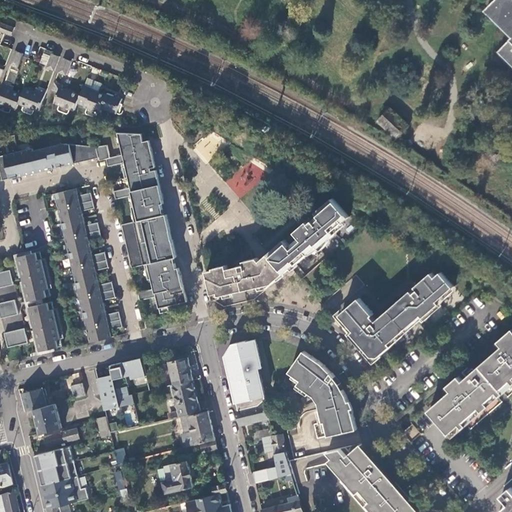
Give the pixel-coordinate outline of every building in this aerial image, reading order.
[(511,39),(500,52),(511,63),(511,0),(496,0),(495,2),(488,9),(511,33),(511,39)] [(0,31),(12,36),(14,28),(1,23),(0,24),(0,31)] [(18,68),(23,54),(16,51),(10,65),(18,68)] [(47,68),(55,71),(60,58),(53,55),(47,68)] [(59,73),(67,76),(72,62),(64,59),(59,73)] [(14,85),(4,81),(0,91),(0,102),(16,109),(18,103),(39,111),(47,91),(39,88),(39,89),(38,88),(36,88),(36,89),(25,85),(23,91),(16,89),(16,87),(14,86),(14,85)] [(77,103),(84,106),(84,107),(101,113),(103,108),(118,114),(124,99),(118,97),(109,93),(108,95),(93,90),(93,89),(85,86),(81,94),(63,87),(64,86),(55,82),(52,90),(58,92),(54,103),(74,110),(77,103)] [(389,106),(375,121),(396,140),(409,125),(389,106)] [(167,307),(188,302),(185,290),(182,276),(180,268),(178,269),(175,258),(178,258),(175,249),(173,240),(171,232),(172,231),(168,214),(165,215),(163,204),(165,204),(163,195),(160,183),(157,170),(144,173),(143,170),(157,167),(153,154),(150,141),(144,142),(142,134),(119,133),(118,133),(123,155),(110,158),(107,145),(96,147),(63,144),(32,152),(32,149),(0,156),(0,166),(3,180),(35,173),(53,169),(68,165),(82,162),(91,160),(99,158),(100,161),(107,159),(109,167),(125,163),(131,188),(115,192),(116,200),(132,196),(138,221),(122,225),(127,246),(132,268),(148,264),(154,289),(138,293),(140,301),(156,297),(160,314),(168,312),(167,307)] [(219,145),(207,136),(196,152),(208,161),(219,145)] [(226,181),(239,197),(265,177),(251,160),(226,181)] [(77,188),(56,193),(91,342),(112,337),(110,330),(123,327),(120,311),(107,314),(104,300),(116,297),(113,282),(100,285),(97,270),(109,267),(106,252),(93,255),(90,241),(102,238),(99,222),(86,225),(83,211),(95,208),(92,193),(79,196),(77,188)] [(273,284),(285,273),(291,268),(296,264),(297,265),(318,247),(319,249),(336,234),(333,232),(349,218),(333,199),(317,213),(319,216),(304,230),(306,233),(301,237),(301,238),(291,247),(285,240),(269,255),(262,261),(261,262),(258,258),(245,261),(245,265),(236,267),(238,274),(230,276),(227,265),(213,268),(213,270),(206,271),(212,295),(218,293),(219,297),(273,284)] [(18,257),(29,301),(37,299),(42,298),(51,296),(49,289),(52,288),(46,258),(42,259),(40,252),(18,257)] [(11,270),(0,272),(0,287),(14,285),(11,270)] [(360,298),(341,315),(355,331),(352,333),(373,357),(380,357),(393,346),(390,344),(422,316),(425,318),(441,304),(439,302),(455,288),(442,273),(436,278),(433,273),(416,287),(419,290),(415,293),(409,299),(411,302),(406,307),(401,301),(381,318),(386,324),(380,329),(370,318),(374,315),(360,298)] [(15,300),(0,303),(0,312),(1,318),(19,314),(15,300)] [(38,305),(30,307),(35,327),(38,340),(40,351),(52,349),(63,346),(61,339),(64,338),(57,308),(54,309),(52,302),(44,304),(38,305)] [(25,328),(5,333),(9,347),(28,343),(25,328)] [(453,390),(430,409),(451,433),(511,379),(511,331),(500,341),(504,345),(465,380),(461,375),(449,385),(453,390)] [(264,400),(266,399),(260,376),(255,377),(254,370),(262,368),(256,340),(247,342),(247,341),(233,344),(226,355),(238,410),(259,405),(264,400)] [(318,360),(309,354),(305,351),(290,372),(302,380),(299,385),(316,396),(320,403),(325,423),(327,423),(330,436),(359,430),(356,422),(351,405),(348,398),(345,390),(341,384),(332,373),(328,369),(323,364),(318,360)] [(147,376),(143,358),(136,360),(116,364),(112,365),(114,375),(108,376),(109,380),(99,382),(106,410),(135,403),(133,394),(130,395),(126,377),(132,375),(133,379),(147,376)] [(189,358),(170,363),(175,385),(194,380),(189,358)] [(71,382),(80,382),(79,374),(71,374),(71,382)] [(194,380),(175,385),(173,385),(181,416),(201,411),(199,401),(194,380)] [(87,396),(83,383),(73,386),(76,399),(87,396)] [(27,411),(36,409),(47,406),(43,388),(23,394),(27,411)] [(240,422),(240,425),(268,418),(264,400),(259,405),(238,410),(237,410),(240,422)] [(36,409),(41,433),(44,433),(63,428),(57,403),(47,406),(36,409)] [(197,445),(202,443),(215,440),(210,417),(209,411),(184,417),(186,429),(192,428),(197,445)] [(125,425),(134,425),(135,413),(125,413),(125,425)] [(98,418),(103,438),(112,436),(107,416),(98,418)] [(80,439),(77,424),(63,428),(44,433),(48,447),(80,439)] [(412,424),(405,431),(411,439),(419,432),(412,424)] [(252,432),(253,439),(262,438),(272,436),(270,429),(252,432)] [(262,438),(265,450),(273,448),(277,466),(280,477),(292,474),(286,454),(286,452),(286,451),(282,434),(272,436),(262,438)] [(97,450),(114,445),(112,436),(95,441),(97,450)] [(204,452),(218,449),(215,440),(202,443),(204,452)] [(420,511),(393,480),(362,444),(351,454),(349,456),(339,465),(379,511),(420,511)] [(72,446),(36,455),(37,459),(41,475),(44,485),(79,476),(72,446)] [(121,464),(128,462),(125,448),(115,450),(119,464),(121,464)] [(342,449),(328,452),(339,465),(349,456),(349,455),(342,449)] [(167,459),(166,453),(128,462),(121,464),(122,469),(125,483),(132,481),(129,468),(167,459)] [(165,482),(168,493),(195,486),(192,477),(193,477),(192,470),(191,470),(189,460),(173,464),(177,480),(165,482)] [(0,489),(14,486),(11,474),(9,465),(0,467),(0,489)] [(277,466),(270,468),(271,472),(273,479),(280,477),(277,466)] [(127,489),(125,483),(122,469),(117,471),(121,491),(127,489)] [(254,476),(256,483),(273,479),(271,472),(254,476)] [(79,476),(44,485),(50,509),(68,505),(90,499),(87,488),(82,489),(79,476)] [(219,494),(228,492),(226,484),(214,488),(216,495),(219,494)] [(511,511),(511,487),(502,496),(510,504),(500,511),(511,511)] [(125,503),(130,502),(131,502),(128,489),(127,489),(121,491),(125,503)] [(7,508),(7,511),(20,511),(16,493),(0,496),(0,508),(0,510),(7,508)] [(216,495),(187,502),(189,511),(232,511),(231,503),(222,505),(219,494),(216,495)] [(261,510),(261,511),(303,511),(299,495),(288,498),(289,503),(261,510)]
